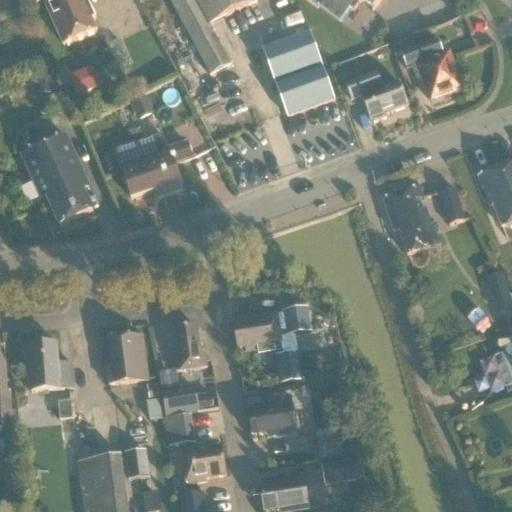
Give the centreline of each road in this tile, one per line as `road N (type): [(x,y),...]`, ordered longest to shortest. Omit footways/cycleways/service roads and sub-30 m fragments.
road 1 (tertiary): [(207,226),(511,117)]
road 2 (residential): [(247,511),(214,313)]
road 3 (residential): [(82,324),(214,313)]
road 4 (tertiary): [(79,260),(207,226)]
